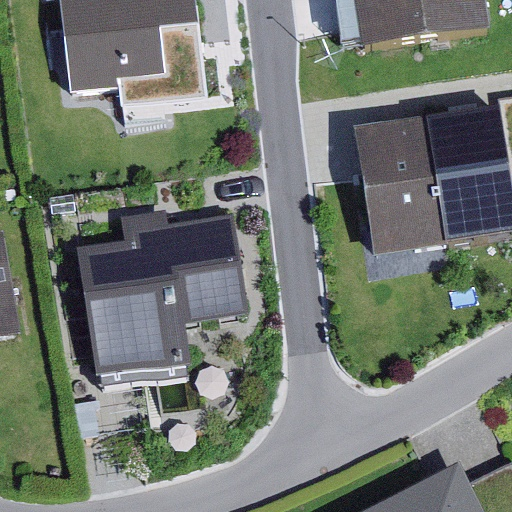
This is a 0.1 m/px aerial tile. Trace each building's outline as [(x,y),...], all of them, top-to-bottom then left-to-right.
[(39,0),(41,13),(63,10),(74,106),(175,95),(170,50),(199,46),(193,0),(39,0)] [(351,0),(362,68),(492,48),(484,0),(351,0)] [(354,145),(374,273),(449,261),(511,251),(511,188),(502,122),(354,145)] [(129,260),(80,268),(100,390),(196,375),(191,339),(253,329),(237,227),(170,238),(168,223),(124,230),(129,260)] [(0,353),(21,351),(3,246),(0,246),(0,353)] [(459,483),(400,511),(511,511),(511,473),(466,496),(459,483)]
